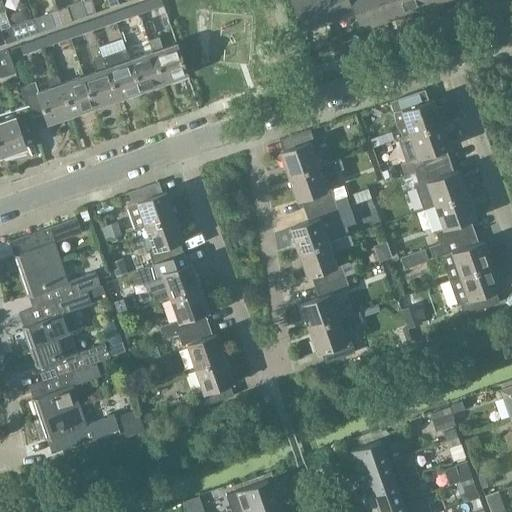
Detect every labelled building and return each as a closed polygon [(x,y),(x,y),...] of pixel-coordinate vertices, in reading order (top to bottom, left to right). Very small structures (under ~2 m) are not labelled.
[(89,0),(82,3),(87,17),(96,14),(91,0),(89,0)] [(107,0),(111,9),(120,5),(117,0),(107,0)] [(143,12),(163,6),(160,0),(153,0),(141,4),(143,12)] [(289,0),(301,32),(326,23),(318,0),(289,0)] [(318,0),(326,23),(352,14),(347,0),(318,0)] [(348,0),(360,30),(386,21),(378,0),(348,0)] [(378,0),(386,21),(411,12),(406,0),(378,0)] [(406,0),(411,12),(436,3),(435,0),(406,0)] [(113,14),(116,22),(123,20),(137,15),(134,7),(113,14)] [(61,10),(58,11),(61,18),(62,23),(63,25),(72,22),(67,8),(61,10)] [(58,11),(35,19),(40,33),(63,25),(62,23),(61,18),(58,11)] [(96,29),(116,22),(113,14),(93,21),(96,29)] [(12,27),(10,28),(15,42),(24,39),(40,33),(35,19),(29,21),(29,19),(12,25),(12,27)] [(123,20),(116,22),(119,32),(127,29),(123,20)] [(67,30),(70,38),(91,30),(88,23),(67,30)] [(4,30),(1,31),(5,43),(6,45),(15,42),(10,28),(4,30)] [(50,45),(70,38),(67,30),(47,37),(50,45)] [(162,48),(158,36),(146,40),(150,52),(152,52),(163,83),(186,74),(176,44),(162,48)] [(140,91),(129,60),(125,48),(102,56),(117,99),(140,91)] [(0,78),(15,73),(6,50),(0,52),(0,78)] [(140,91),(163,83),(152,52),(150,52),(129,60),(140,91)] [(94,107),(117,99),(102,56),(92,59),(96,71),(83,76),(94,107)] [(71,115),(60,84),(57,75),(46,78),(49,88),(38,92),(34,81),(19,87),(30,117),(43,113),(47,123),(71,115)] [(71,115),(94,107),(83,76),(60,84),(71,115)] [(428,100),(424,89),(389,101),(402,137),(444,122),(442,104),(435,105),(432,99),(428,100)] [(0,122),(0,153),(1,156),(25,148),(14,118),(0,122)] [(414,173),(449,160),(445,149),(450,147),(441,123),(409,135),(417,158),(409,161),(409,160),(403,162),(401,168),(403,176),(414,173)] [(313,156),(308,142),(313,141),(309,128),(279,139),(283,150),(279,152),(288,176),(317,166),(323,163),(319,154),(313,156)] [(381,136),(370,140),(372,147),(384,143),(381,136)] [(326,190),(321,176),(342,169),(338,158),(323,163),(317,166),(288,176),(296,201),(300,199),(304,210),(334,200),(345,196),(346,196),(342,185),(330,189),(330,188),(326,190)] [(453,171),(449,160),(414,173),(418,184),(425,181),(434,205),(466,194),(457,170),(453,171)] [(394,169),(381,173),(384,182),(397,177),(394,169)] [(134,230),(145,226),(174,216),(165,192),(162,193),(158,182),(128,191),(132,203),(125,206),(134,230)] [(439,244),(474,231),(470,220),(475,218),(466,194),(434,205),(442,229),(435,232),(439,244)] [(298,252),(348,235),(345,226),(355,223),(345,196),(334,200),(304,210),(308,221),(289,228),(298,252)] [(86,209),(80,212),(83,221),(89,219),(86,209)] [(153,264),(182,253),(178,242),(182,240),(174,216),(145,226),(153,250),(148,251),(152,263),(153,264)] [(12,255),(19,275),(60,261),(54,242),(81,232),(76,217),(9,241),(9,242),(32,234),(37,247),(12,255)] [(111,225),(98,229),(102,240),(114,236),(111,225)] [(446,281),(491,265),(488,258),(491,257),(486,243),(483,244),(482,240),(477,242),(474,231),(439,244),(427,248),(431,259),(438,256),(446,281)] [(336,266),(330,252),(352,244),(348,235),(298,252),(306,277),(310,275),(314,286),(343,276),(339,265),(336,266)] [(186,264),(182,253),(153,264),(152,263),(143,267),(148,281),(162,276),(169,297),(199,286),(190,263),(186,264)] [(412,253),(400,257),(404,268),(415,264),(412,253)] [(121,259),(110,263),(115,276),(126,273),(121,259)] [(67,280),(60,261),(19,276),(26,296),(60,284),(65,297),(99,284),(95,271),(67,280)] [(464,315),(491,305),(498,302),(495,291),(499,289),(491,265),(446,281),(454,305),(460,303),(464,315)] [(308,329),(337,318),(328,294),(347,287),(343,276),(314,286),(318,297),(300,304),(308,329)] [(119,283),(107,288),(116,314),(128,309),(119,283)] [(90,303),(89,299),(103,294),(99,284),(55,300),(41,305),(46,317),(21,326),(28,346),(70,332),(63,312),(90,303)] [(177,333),(207,322),(203,311),(207,310),(199,286),(169,297),(177,320),(173,321),(173,322),(158,327),(163,339),(178,334),(177,333)] [(408,334),(423,329),(420,319),(419,320),(415,310),(416,309),(411,293),(398,298),(396,298),(408,334)] [(346,343),(340,328),(362,321),(359,311),(337,318),(308,329),(317,353),(320,352),(324,363),(354,352),(350,342),(346,343)] [(194,367),(223,356),(215,332),(211,333),(207,322),(177,333),(178,334),(181,344),(185,343),(194,367)] [(133,323),(122,327),(126,337),(136,333),(133,323)] [(121,342),(106,347),(104,341),(76,350),(70,332),(28,346),(35,365),(40,364),(44,376),(27,382),(27,383),(49,376),(103,358),(124,350),(121,342)] [(223,356),(194,367),(202,390),(197,392),(202,405),(232,395),(227,382),(232,380),(223,356)] [(71,383),(98,374),(107,370),(103,358),(49,376),(54,390),(30,399),(36,417),(78,403),(71,383)] [(509,417),(511,416),(511,385),(499,390),(509,417)] [(461,402),(450,406),(452,414),(464,410),(461,402)] [(78,403),(36,417),(43,438),(53,434),(54,438),(52,439),(55,447),(49,450),(117,427),(112,412),(85,421),(78,403)] [(448,407),(429,413),(435,431),(454,424),(448,407)] [(137,409),(120,415),(126,431),(127,436),(144,430),(143,425),(137,409)] [(504,442),(511,439),(511,416),(509,417),(511,425),(511,430),(502,436),(504,442)] [(454,429),(443,432),(446,440),(457,436),(454,429)] [(477,435),(465,440),(470,454),(482,450),(477,435)] [(457,436),(446,440),(448,448),(460,444),(457,436)] [(379,440),(349,451),(357,472),(387,461),(379,440)] [(387,461),(357,472),(364,492),(416,473),(413,463),(402,466),(399,457),(387,461)] [(468,460),(444,469),(449,484),(473,475),(468,460)] [(488,472),(478,476),(482,488),(492,484),(488,472)] [(416,473),(364,492),(370,511),(372,511),(401,502),(413,497),(409,486),(420,482),(416,473)] [(471,477),(460,481),(462,487),(473,483),(471,477)] [(244,511),(245,511),(274,501),(267,480),(225,495),(230,511),(244,511)] [(401,502),(372,511),(430,511),(427,503),(416,507),(413,497),(401,502)] [(245,511),(278,511),(274,501),(245,511)]
